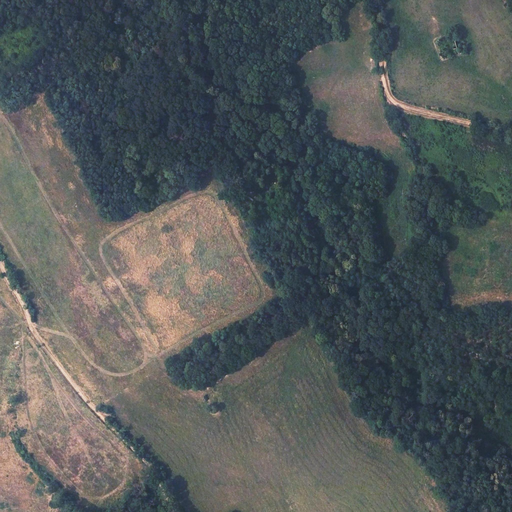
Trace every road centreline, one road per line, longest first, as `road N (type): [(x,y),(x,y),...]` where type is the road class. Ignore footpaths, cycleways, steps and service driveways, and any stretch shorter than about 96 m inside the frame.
road 1 (track): [(173,511),(147,462),(38,340),(0,261)]
road 2 (track): [(376,0),(383,82),(395,104),(511,134)]
